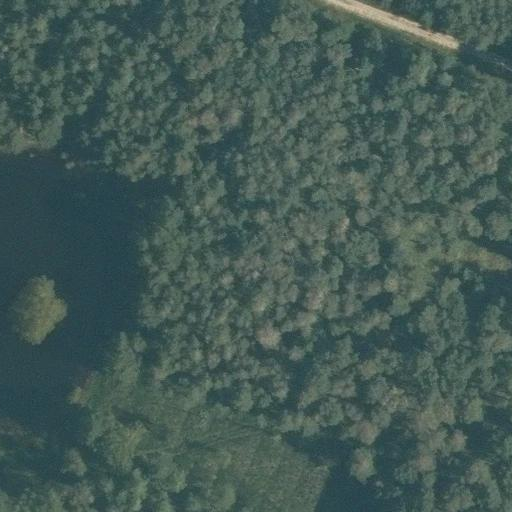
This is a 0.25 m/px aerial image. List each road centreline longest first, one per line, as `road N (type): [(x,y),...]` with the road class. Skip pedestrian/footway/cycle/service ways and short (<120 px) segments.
road 1 (track): [(355,511),(324,469),(280,441),(181,449),(37,488),(0,485)]
road 2 (track): [(340,0),(511,66)]
